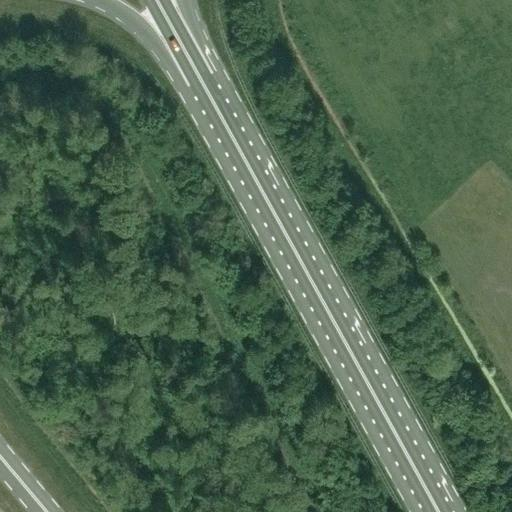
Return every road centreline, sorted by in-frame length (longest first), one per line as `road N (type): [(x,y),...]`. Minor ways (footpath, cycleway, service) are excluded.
road 1 (primary): [(437,511),(224,126)]
road 2 (primary): [(84,0),(126,20),(224,126)]
road 3 (primary): [(224,126),(155,0)]
road 4 (primary): [(224,126),(182,0)]
